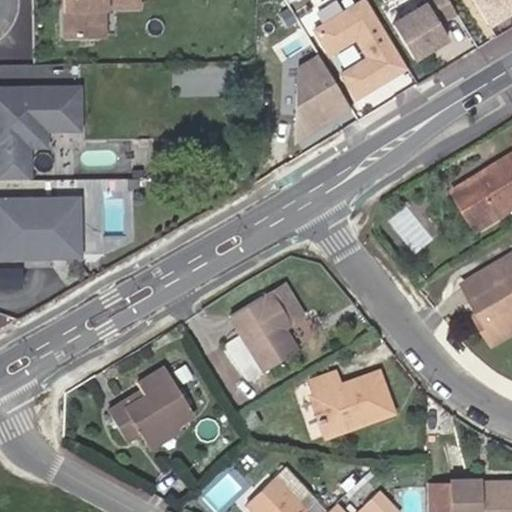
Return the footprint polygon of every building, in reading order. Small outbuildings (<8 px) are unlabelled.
[(94,34),(94,14),(102,6),(138,6),(137,0),(61,0),(61,34),(94,34)] [(364,0),(357,0),(312,28),(327,52),(354,35),(366,55),(339,73),(354,96),(384,77),(381,73),(401,61),(364,0)] [(446,0),(422,0),(423,1),(390,22),(410,56),(444,36),(435,21),(453,10),(446,0)] [(511,0),(470,0),(489,31),(511,17),(511,13),(507,6),(511,3),(511,0)] [(347,107),(315,57),(295,67),(294,142),(347,107)] [(56,65),(29,65),(29,80),(55,80),(56,65)] [(73,82),(0,81),(0,173),(21,173),(21,143),(21,125),(44,125),(73,126),(73,82)] [(21,125),(21,143),(44,143),(44,125),(21,125)] [(474,204),(485,220),(511,203),(511,149),(487,165),(491,170),(459,189),(469,206),(474,204)] [(491,170),(487,165),(456,185),(459,189),(491,170)] [(49,212),(49,194),(0,193),(0,250),(70,251),(70,212),(49,212)] [(70,212),(70,194),(49,194),(49,212),(70,212)] [(480,223),(485,220),(474,204),(469,206),(480,223)] [(395,215),(408,244),(426,236),(414,207),(395,215)] [(494,315),(489,319),(500,336),(511,328),(511,249),(469,278),(488,306),(494,315)] [(30,261),(0,260),(0,280),(29,281),(30,261)] [(286,311),(295,304),(281,282),(270,288),(269,285),(238,305),(273,359),(305,338),(289,316),(286,311)] [(299,310),(295,304),(286,311),(289,316),(299,310)] [(481,309),(489,319),(494,315),(488,306),(481,309)] [(334,411),(335,414),(369,403),(370,409),(400,398),(386,359),(350,372),(345,361),(323,369),(327,382),(323,383),(329,403),(326,404),(330,413),(334,411)] [(156,437),(186,418),(203,407),(175,360),(147,376),(152,384),(156,390),(135,402),(131,397),(118,405),(138,434),(150,427),(156,437)] [(156,390),(152,384),(131,397),(135,402),(156,390)] [(369,403),(335,414),(337,422),(370,409),(369,403)] [(190,424),(186,418),(156,437),(160,443),(190,424)] [(303,474),(314,463),(297,444),(285,455),(303,474)] [(325,511),(332,506),(316,489),(303,474),(285,455),(256,485),(274,505),(277,508),(281,511),(325,511)] [(303,474),(316,489),(327,477),(314,463),(303,474)] [(511,511),(511,472),(493,473),(493,463),(460,464),(461,506),(494,507),(493,511),(511,511)] [(511,463),(493,463),(493,473),(511,472),(511,463)] [(230,473),(204,493),(212,503),(238,484),(230,473)] [(374,495),(389,511),(404,511),(412,503),(390,480),(374,495)] [(332,506),(325,511),(367,511),(362,506),(348,491),(332,506)] [(389,511),(374,495),(362,506),(367,511),(389,511)]
